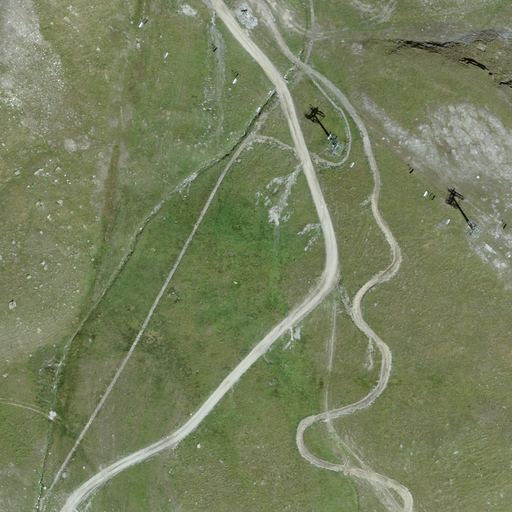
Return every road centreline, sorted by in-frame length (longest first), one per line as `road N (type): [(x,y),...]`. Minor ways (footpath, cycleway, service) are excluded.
road 1 (track): [(65,511),(88,484),(185,429),(312,299),(331,269)]
road 2 (track): [(331,269),(329,236),(282,87),(215,0)]
